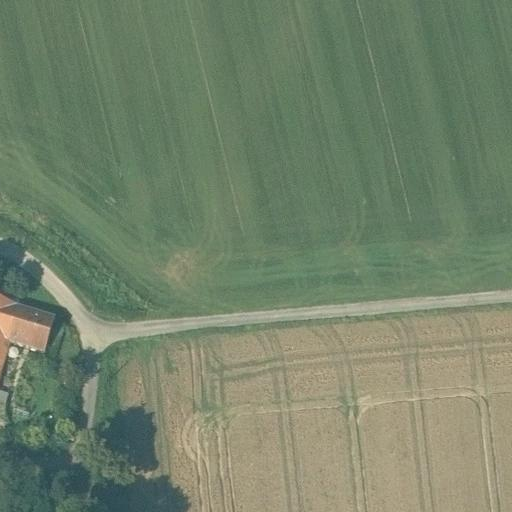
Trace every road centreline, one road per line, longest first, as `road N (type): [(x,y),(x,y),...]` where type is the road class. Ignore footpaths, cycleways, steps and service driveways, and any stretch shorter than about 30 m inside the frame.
road 1 (unclassified): [(511,297),(92,337)]
road 2 (unclassified): [(92,337),(73,511)]
road 3 (unclassified): [(92,337),(42,277),(0,254)]
